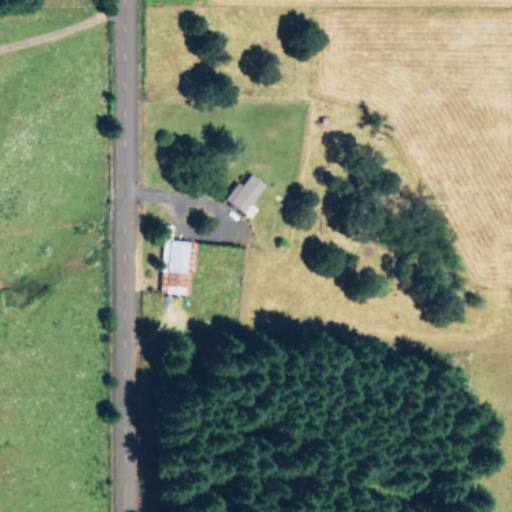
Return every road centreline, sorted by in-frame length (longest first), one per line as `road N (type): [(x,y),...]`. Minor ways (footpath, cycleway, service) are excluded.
road 1 (residential): [(128,511),(123,0)]
road 2 (residential): [(123,5),(0,32)]
